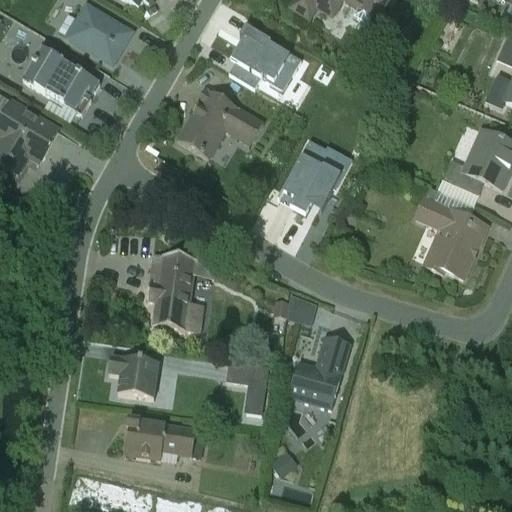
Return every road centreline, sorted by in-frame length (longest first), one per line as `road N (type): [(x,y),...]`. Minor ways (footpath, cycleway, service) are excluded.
road 1 (residential): [(117,167),(305,279),(406,317),(462,332),(485,328),(511,284)]
road 2 (residential): [(37,511),(78,243),(117,167)]
road 3 (residential): [(117,167),(210,0)]
